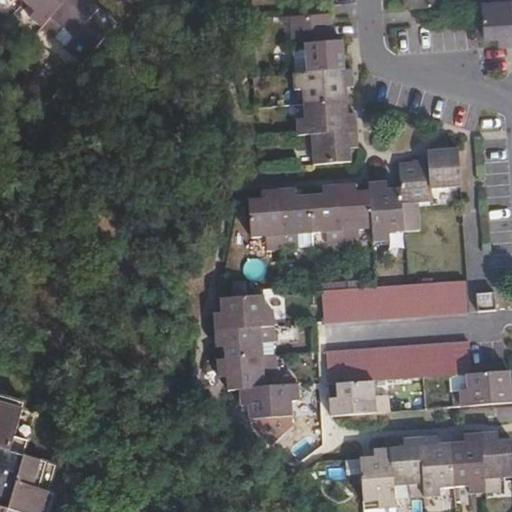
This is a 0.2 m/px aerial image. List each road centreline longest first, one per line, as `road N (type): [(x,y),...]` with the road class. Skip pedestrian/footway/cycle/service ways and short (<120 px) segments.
road 1 (track): [(270,511),(55,308),(0,208)]
road 2 (residential): [(511,103),(377,58),(369,0)]
road 3 (residential): [(511,315),(361,327)]
